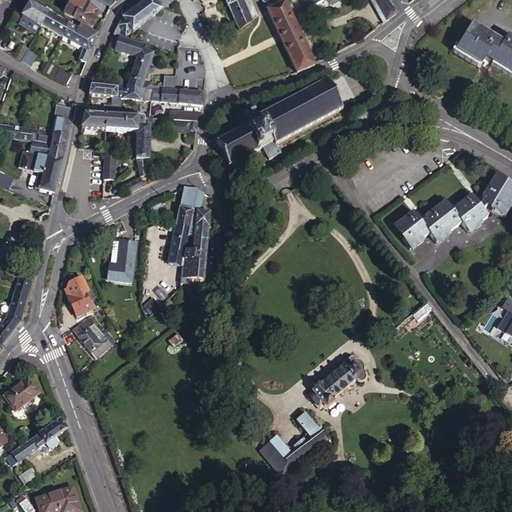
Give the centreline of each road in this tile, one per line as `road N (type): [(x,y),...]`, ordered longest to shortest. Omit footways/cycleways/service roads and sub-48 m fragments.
road 1 (residential): [(323,155),(511,398)]
road 2 (residential): [(130,0),(110,21),(81,100),(57,243)]
road 3 (tertiary): [(111,511),(36,325)]
road 4 (tertiary): [(57,243),(204,170)]
road 5 (tertiary): [(369,44),(224,105)]
road 6 (tertiary): [(204,170),(225,191),(259,189),(323,155)]
